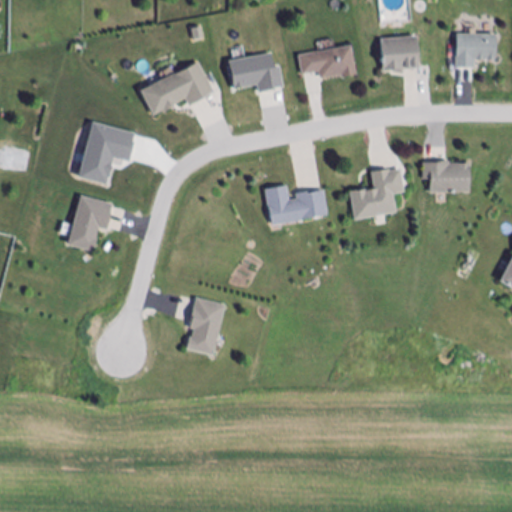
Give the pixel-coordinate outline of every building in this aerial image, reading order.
[(204,41),(194,43),(192,31),(202,30),(204,41)] [(474,62),(474,70),(455,70),(455,59),(457,59),(457,36),(496,36),(496,62),(474,62)] [(395,71),(395,70),(383,71),(380,40),(417,37),(419,69),(395,71)] [(320,81),(319,73),(302,76),(298,57),(350,47),(356,77),(342,79),(342,77),(320,81)] [(269,56),(272,71),(279,70),(283,91),(260,95),(258,87),(233,92),(228,64),(269,56)] [(214,93),(206,96),(207,99),(190,107),(185,100),(174,106),(175,107),(164,113),(163,111),(154,116),(141,91),(162,80),(198,63),(214,93)] [(78,178),(107,185),(113,159),(128,162),(135,133),(91,123),(78,178)] [(437,164),(437,162),(450,162),(450,165),(471,165),(471,168),(471,193),(431,194),(431,181),(423,181),(423,164),(437,164)] [(405,193),(394,195),(397,213),(355,221),(350,193),(365,190),(365,191),(374,190),(371,173),(389,170),(390,172),(400,171),(405,193)] [(297,200),(296,195),(315,192),(316,193),(325,192),(329,216),(303,220),(304,222),(273,227),(269,207),(268,208),(265,191),(287,187),(289,201),(297,200)] [(110,214),(112,214),(107,232),(100,230),(97,239),(98,239),(95,252),(68,245),(81,197),(113,205),(110,214)] [(511,288),(500,282),(511,259),(511,288)] [(214,358),(188,351),(191,340),(193,340),(195,332),(191,330),(192,327),(191,327),(197,300),(227,308),(214,358)]
